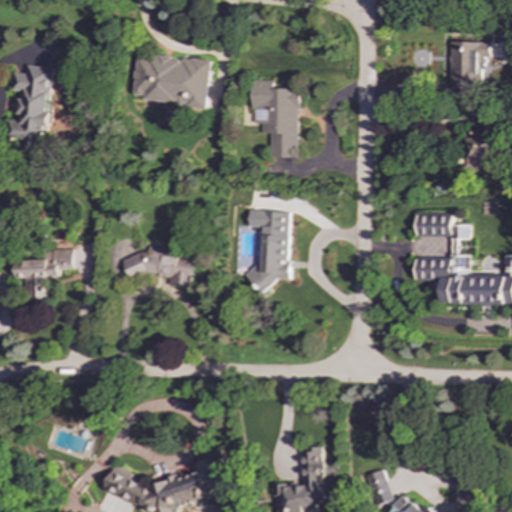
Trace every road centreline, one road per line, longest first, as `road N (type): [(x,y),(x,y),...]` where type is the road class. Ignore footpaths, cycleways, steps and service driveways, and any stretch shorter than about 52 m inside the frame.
road 1 (residential): [(511,379),(55,370),(0,378)]
road 2 (residential): [(357,373),(366,0)]
